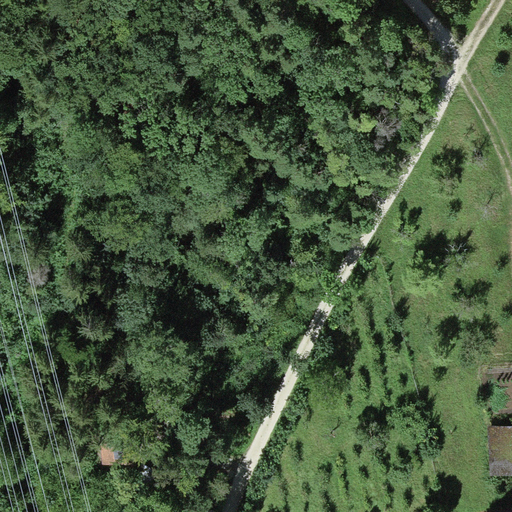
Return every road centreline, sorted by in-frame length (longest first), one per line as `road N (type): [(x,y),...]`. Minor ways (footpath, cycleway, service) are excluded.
road 1 (track): [(231,511),(328,304),(462,57),(407,0)]
road 2 (track): [(511,202),(462,57),(496,0)]
